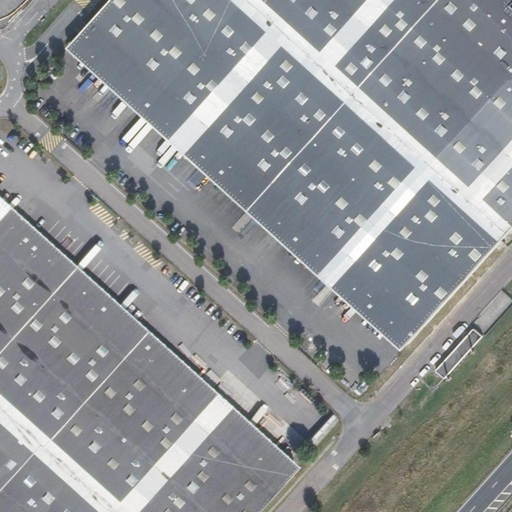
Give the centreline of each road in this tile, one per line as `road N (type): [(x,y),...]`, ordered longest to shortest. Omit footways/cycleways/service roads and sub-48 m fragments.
road 1 (unknown): [(302,431),(240,377),(308,304),(378,368)]
road 2 (unknown): [(53,214),(240,377)]
road 3 (unknown): [(124,142),(308,304)]
